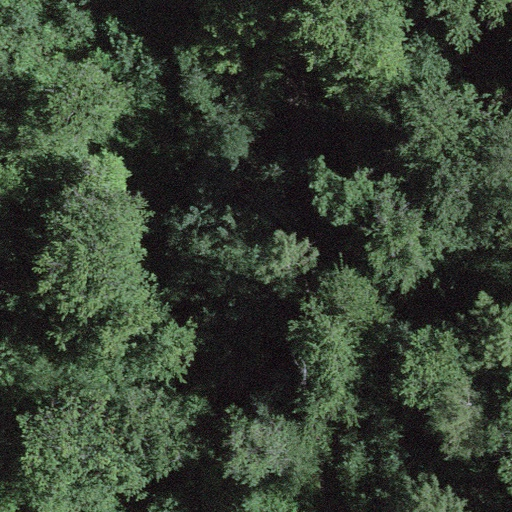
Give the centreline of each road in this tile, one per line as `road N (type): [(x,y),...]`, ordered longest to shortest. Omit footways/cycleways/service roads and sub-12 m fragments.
road 1 (track): [(353,511),(318,175),(280,0)]
road 2 (track): [(318,175),(511,144)]
